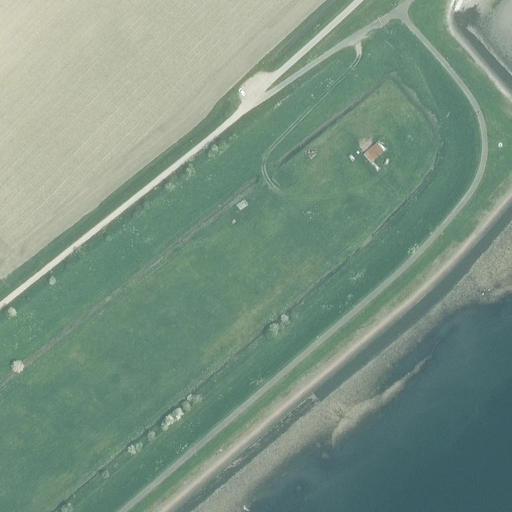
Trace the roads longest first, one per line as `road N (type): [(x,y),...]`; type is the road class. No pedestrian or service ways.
road 1 (unclassified): [(242,109),(0,304)]
road 2 (unclassified): [(242,109),(359,0)]
